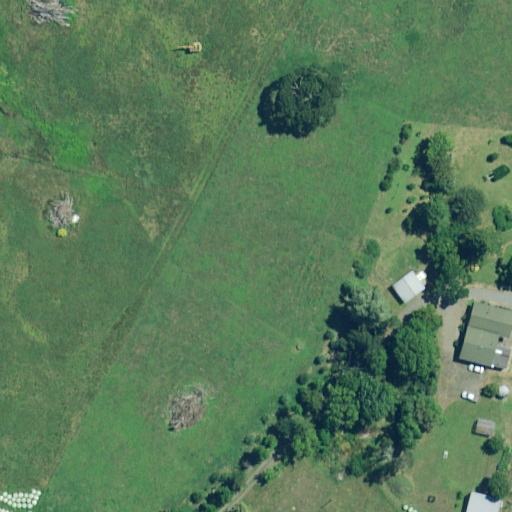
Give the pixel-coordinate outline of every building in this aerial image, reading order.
[(423,287),(413,274),(394,288),(404,301),(423,287)] [(511,312),(469,302),(456,358),(502,369),(507,347),(494,344),(496,336),(506,338),(511,312)] [(434,438),(424,433),(412,460),(422,464),(434,438)] [(279,491),(260,502),(265,511),(284,501),(279,491)] [(494,511),(497,498),(467,492),(462,511),(494,511)]
